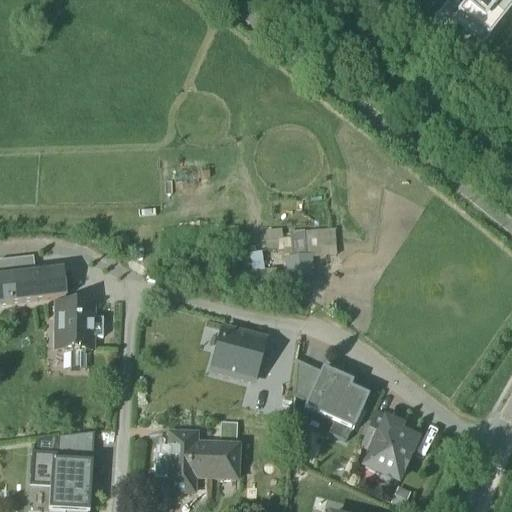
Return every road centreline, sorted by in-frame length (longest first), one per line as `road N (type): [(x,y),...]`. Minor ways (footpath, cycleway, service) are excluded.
road 1 (residential): [(135,278),(330,338),(491,458)]
road 2 (residential): [(117,511),(135,278)]
road 3 (residential): [(0,246),(89,250),(135,278)]
